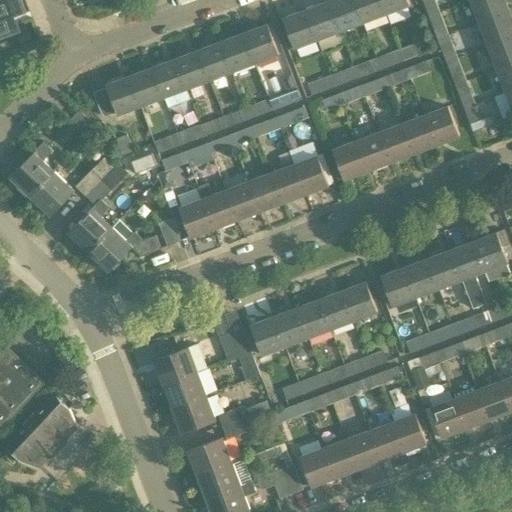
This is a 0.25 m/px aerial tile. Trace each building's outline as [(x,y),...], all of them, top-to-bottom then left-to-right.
[(18,0),(0,0),(0,35),(14,31),(9,18),(24,13),(18,0)] [(306,9),(317,39),(340,30),(329,0),(306,9)] [(330,0),(329,0),(340,30),(363,22),(354,0),(330,0)] [(354,0),(363,22),(386,13),(380,0),(354,0)] [(380,0),(386,13),(409,4),(407,0),(380,0)] [(422,0),(429,16),(440,12),(434,0),(422,0)] [(504,0),(471,0),(480,23),(509,12),(504,0)] [(317,39),(306,9),(283,18),(294,48),(317,39)] [(437,39),(448,35),(440,12),(429,16),(437,39)] [(511,19),(509,12),(480,23),(488,46),(511,36),(511,19)] [(243,33),(255,63),(278,54),(267,24),(243,33)] [(220,42),(232,71),(255,63),(243,33),(220,42)] [(457,58),(448,35),(437,39),(446,62),(457,58)] [(511,36),(488,46),(497,69),(511,63),(511,36)] [(198,50),(209,80),(232,71),(220,42),(198,50)] [(420,55),(415,43),(399,49),(404,61),(420,55)] [(376,58),(381,70),(404,61),(399,49),(376,58)] [(175,59),(186,89),(209,80),(198,50),(175,59)] [(353,66),(358,78),(381,70),(376,58),(353,66)] [(455,85),(466,81),(457,58),(446,62),(455,85)] [(152,68),(163,97),(186,89),(175,59),(152,68)] [(431,71),(426,59),(406,67),(410,79),(431,71)] [(511,63),(497,69),(506,92),(511,89),(511,63)] [(330,75),(335,87),(358,78),(353,66),(330,75)] [(410,79),(406,67),(383,75),(388,87),(410,79)] [(129,76),(140,106),(163,97),(152,68),(129,76)] [(307,84),(311,96),(335,87),(330,75),(307,84)] [(388,87),(383,75),(360,84),(365,96),(388,87)] [(103,114),(115,110),(117,115),(140,106),(129,76),(106,85),(106,87),(93,93),(100,113),(103,114)] [(463,108),(474,103),(466,81),(455,85),(463,108)] [(365,96),(360,84),(337,93),(342,105),(365,96)] [(289,104),(285,92),(269,99),(273,110),(289,104)] [(326,111),(342,105),(337,93),(321,99),(326,111)] [(273,110),(269,99),(246,107),(250,118),(273,110)] [(485,100),(475,104),(474,103),(463,108),(472,130),(494,122),(485,100)] [(425,115),(436,145),(459,136),(448,106),(425,115)] [(250,118),(246,107),(223,116),(227,127),(250,118)] [(303,119),(299,108),(276,117),(280,128),(303,119)] [(85,137),(95,127),(78,110),(68,121),(85,137)] [(436,145),(425,115),(402,123),(413,153),(436,145)] [(227,127),(223,116),(200,125),(204,136),(227,127)] [(280,128),(276,117),(253,125),(257,137),(280,128)] [(413,153),(402,123),(379,132),(390,162),(413,153)] [(204,136),(200,125),(177,134),(181,144),(204,136)] [(257,137),(253,125),(230,134),(234,145),(257,137)] [(390,162),(379,132),(356,140),(367,170),(390,162)] [(122,155),(133,151),(127,134),(115,139),(122,155)] [(181,144),(177,134),(154,143),(158,153),(176,146),(181,144)] [(234,145),(230,134),(207,142),(211,154),(234,145)] [(367,170),(356,140),(332,149),(343,179),(367,170)] [(42,142),(33,152),(9,176),(29,196),(53,171),(42,160),(51,150),(42,142)] [(188,162),(190,168),(213,159),(211,154),(207,142),(184,151),(188,162)] [(165,171),(188,162),(184,151),(178,153),(161,160),(165,171)] [(156,165),(151,153),(130,161),(135,174),(156,165)] [(294,164),(305,194),(329,185),(317,155),(294,164)] [(102,179),(109,171),(99,161),(75,186),(85,196),(102,178),(102,179)] [(305,194),(294,164),(271,172),(282,203),(305,194)] [(53,171),(29,196),(50,215),(74,190),(53,171)] [(236,220),(259,211),(248,181),(244,171),(221,180),(225,190),(236,220)] [(282,203),(271,172),(248,181),(259,211),(282,203)] [(87,251),(111,226),(101,217),(107,206),(101,200),(112,188),(102,179),(102,178),(85,196),(94,204),(67,232),(87,251)] [(225,190),(212,194),(207,183),(197,186),(202,198),(213,229),(236,220),(225,190)] [(190,237),(213,229),(202,198),(178,207),(190,237)] [(167,246),(181,240),(172,218),(158,223),(167,246)] [(134,230),(125,240),(111,226),(87,251),(108,271),(131,247),(140,256),(160,248),(155,234),(143,239),(134,230)] [(472,241),(484,272),(507,263),(496,233),(472,241)] [(450,250),(461,280),(484,272),(472,241),(450,250)] [(427,259),(438,289),(461,280),(450,250),(427,259)] [(404,267),(415,297),(438,289),(427,259),(404,267)] [(415,297),(404,267),(380,276),(392,306),(415,297)] [(342,290),(353,321),(377,312),(365,282),(342,290)] [(319,299),(330,329),(353,321),(342,290),(319,299)] [(296,308),(307,338),(330,329),(319,299),(296,308)] [(511,314),(511,301),(497,307),(501,318),(511,314)] [(501,318),(497,307),(474,316),(478,327),(501,318)] [(273,316),(284,346),(307,338),(296,308),(273,316)] [(284,346),(273,316),(249,325),(260,355),(284,346)] [(478,327),(474,316),(451,324),(455,336),(478,327)] [(227,361),(238,357),(239,357),(230,332),(226,321),(214,325),(214,323),(204,326),(208,337),(217,334),(227,361)] [(455,336),(451,324),(428,333),(432,344),(455,336)] [(481,333),(485,345),(508,336),(504,325),(481,333)] [(242,328),(230,332),(239,357),(238,357),(247,380),(259,375),(242,328)] [(406,342),(410,353),(432,344),(428,333),(406,342)] [(458,342),(462,354),(485,345),(481,333),(458,342)] [(149,342),(152,354),(164,350),(165,354),(175,351),(170,335),(149,342)] [(435,351),(439,362),(462,354),(458,342),(435,351)] [(153,360),(162,384),(197,371),(207,368),(197,343),(153,360)] [(0,426),(42,382),(7,349),(0,356),(0,426)] [(387,361),(383,350),(366,356),(370,368),(387,361)] [(419,356),(424,368),(439,362),(435,351),(419,356)] [(343,365),(348,376),(370,368),(366,356),(343,365)] [(320,373),(325,385),(348,376),(343,365),(320,373)] [(401,377),(397,365),(373,374),(378,386),(401,377)] [(171,408),(206,394),(197,371),(162,384),(171,408)] [(511,410),(511,376),(508,378),(506,371),(496,375),(499,382),(510,411),(511,410)] [(297,382),(302,393),(325,385),(320,373),(297,382)] [(378,386),(373,374),(350,383),(355,394),(378,386)] [(282,388),(286,399),(302,393),(297,382),(282,388)] [(510,411),(499,382),(476,390),(487,420),(510,411)] [(355,394),(350,383),(327,391),(332,403),(355,394)] [(487,420),(476,390),(453,399),(464,429),(487,420)] [(332,403),(327,391),(304,400),(309,412),(332,403)] [(67,439),(77,428),(63,394),(57,396),(56,395),(49,397),(8,441),(6,447),(19,459),(39,469),(49,458),(48,455),(64,437),(67,439)] [(206,394),(171,408),(180,432),(215,419),(206,394)] [(464,429),(453,399),(429,408),(441,437),(464,429)] [(304,400),(273,411),(278,424),(309,412),(304,400)] [(243,406),(218,415),(222,427),(247,417),(263,411),(261,403),(244,410),(243,406)] [(391,422),(402,452),(426,443),(414,413),(391,422)] [(226,439),(251,429),(247,417),(222,427),(226,439)] [(402,452),(391,422),(368,431),(379,461),(402,452)] [(379,461),(368,431),(345,439),(357,469),(379,461)] [(197,474),(231,461),(222,437),(188,450),(197,474)] [(357,469),(345,439),(322,448),(334,478),(357,469)] [(292,463),(285,442),(276,445),(284,466),(292,463)] [(334,478),(322,448),(299,456),(310,487),(334,478)] [(248,457),(250,463),(270,456),(268,450),(248,457)] [(231,461),(197,474),(206,498),(240,485),(231,461)] [(282,469),(291,494),(303,489),(293,464),(282,469)] [(291,494),(282,469),(269,473),(279,498),(291,494)] [(241,511),(249,509),(244,496),(256,492),(251,481),(240,485),(206,498),(210,511),(241,511)]
